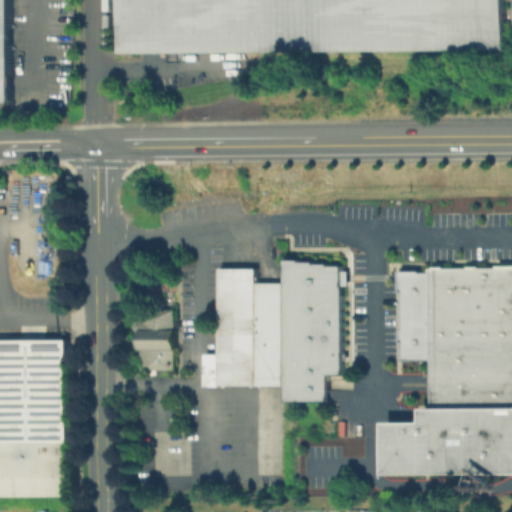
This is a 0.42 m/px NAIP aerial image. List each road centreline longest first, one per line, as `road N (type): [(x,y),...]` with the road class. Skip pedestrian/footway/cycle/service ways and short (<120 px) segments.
road 1 (tertiary): [(100,142),(101,511)]
road 2 (secondary): [(316,141),(100,142)]
road 3 (secondary): [(511,140),(316,141)]
